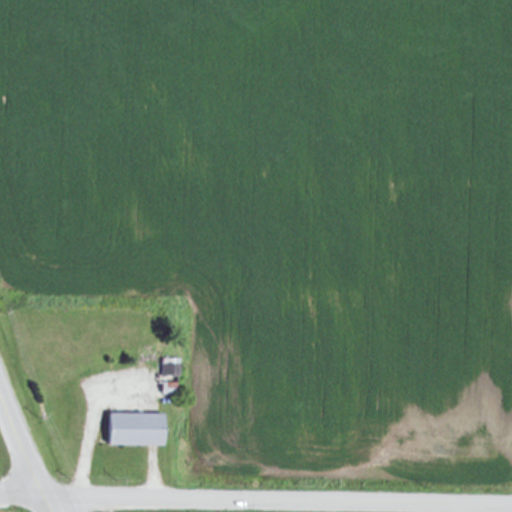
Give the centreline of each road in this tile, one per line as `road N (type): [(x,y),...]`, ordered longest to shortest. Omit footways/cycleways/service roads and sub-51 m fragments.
road 1 (tertiary): [(511,503),(0,494)]
road 2 (secondary): [(53,511),(0,389)]
